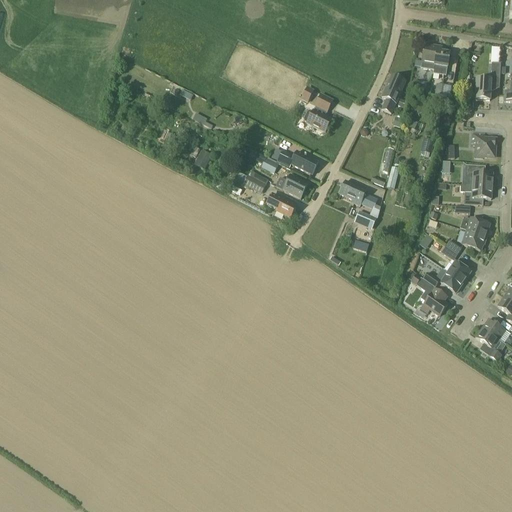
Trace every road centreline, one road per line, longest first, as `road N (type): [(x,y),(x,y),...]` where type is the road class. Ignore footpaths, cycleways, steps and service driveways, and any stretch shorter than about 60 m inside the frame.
road 1 (residential): [(293,243),(360,119),(397,12)]
road 2 (residential): [(511,242),(511,120)]
